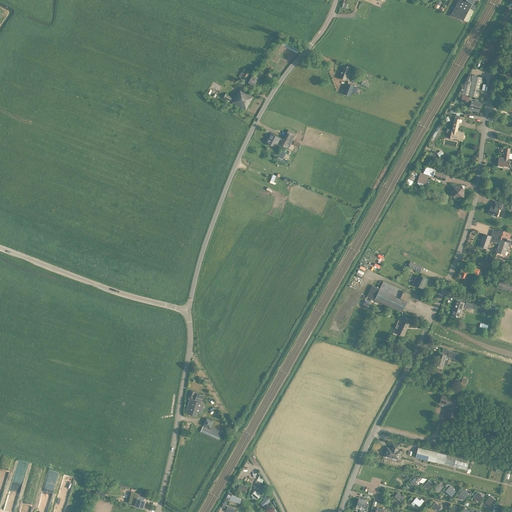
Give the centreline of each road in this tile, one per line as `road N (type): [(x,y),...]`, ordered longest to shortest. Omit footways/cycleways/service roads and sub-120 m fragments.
road 1 (unclassified): [(340,511),(465,233),(511,7)]
road 2 (unclassified): [(187,309),(241,149),(336,0)]
road 3 (unclassified): [(157,511),(188,354),(187,309)]
road 4 (unclassified): [(187,309),(0,247)]
